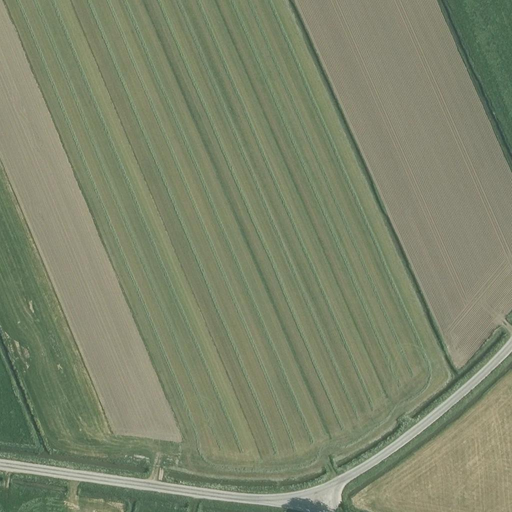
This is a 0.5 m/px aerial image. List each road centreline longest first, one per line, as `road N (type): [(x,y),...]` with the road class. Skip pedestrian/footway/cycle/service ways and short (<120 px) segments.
road 1 (unclassified): [(0,464),(265,501)]
road 2 (unclassified): [(336,483),(405,441),(511,345)]
